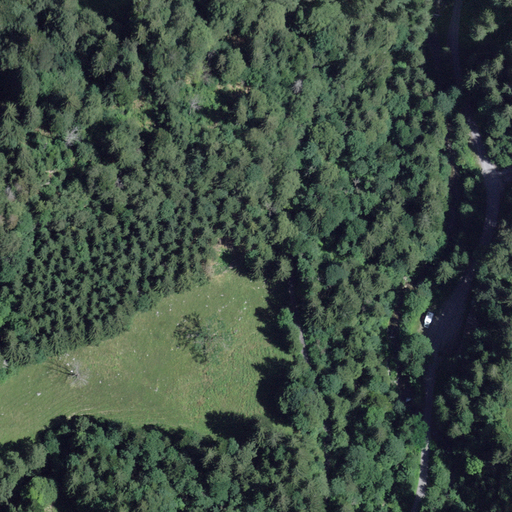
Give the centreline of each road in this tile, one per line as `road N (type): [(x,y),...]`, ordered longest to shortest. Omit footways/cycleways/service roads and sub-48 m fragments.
road 1 (unclassified): [(261,0),(314,73),(288,229),(299,340),(325,429),(322,511)]
road 2 (unclassified): [(461,0),(457,71),(491,208),(485,242),(434,338),(416,511)]
